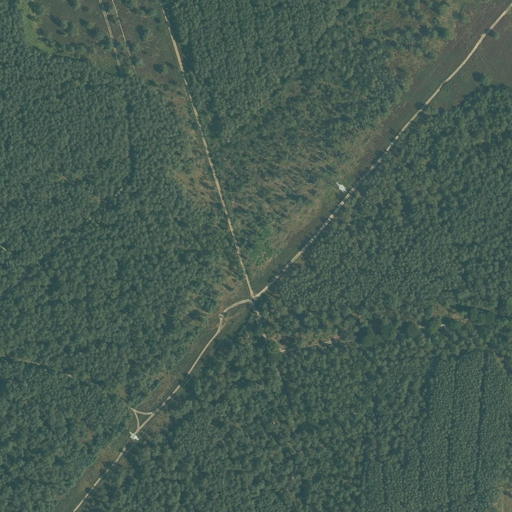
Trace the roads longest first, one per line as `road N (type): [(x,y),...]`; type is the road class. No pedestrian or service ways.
road 1 (track): [(72,511),(211,340),(307,244),(511,4)]
road 2 (track): [(99,0),(124,92),(128,177),(0,298)]
road 3 (track): [(255,305),(158,0)]
road 4 (track): [(269,352),(511,310)]
road 5 (unknown): [(112,0),(161,160),(152,178),(124,186)]
road 6 (track): [(320,511),(255,305)]
road 7 (track): [(0,356),(71,376),(153,414)]
